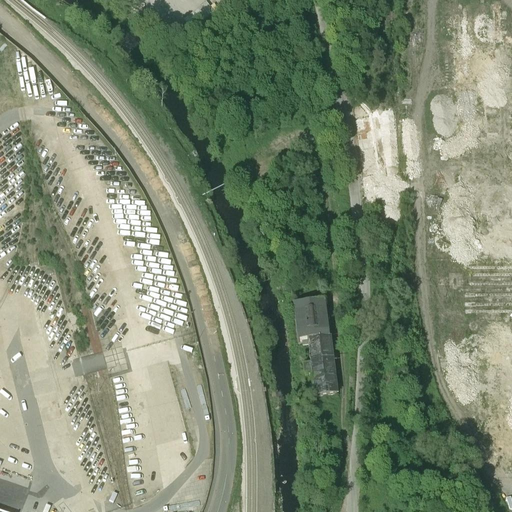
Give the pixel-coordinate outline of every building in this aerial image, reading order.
[(511,49),(452,52),(461,264),(511,261),(511,49)] [(371,120),(354,122),(362,181),(362,185),(374,185),(374,180),(379,179),(371,120)] [(374,185),(362,185),(363,205),(375,205),(374,185)] [(322,284),(312,285),(314,294),(323,293),(322,284)] [(325,302),(294,306),(298,343),(308,342),(311,365),(303,366),(304,376),(312,375),(314,387),(311,388),(312,398),(336,395),(329,338),(325,302)] [(511,324),(484,325),(485,337),(468,337),(469,362),(486,361),(487,397),(511,396),(511,324)] [(511,396),(487,397),(490,471),(511,470),(511,396)]
